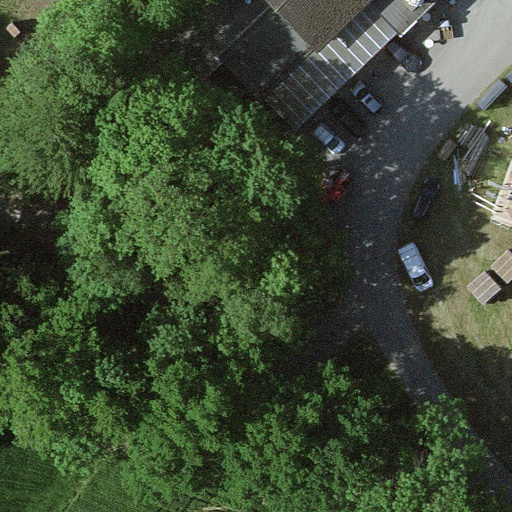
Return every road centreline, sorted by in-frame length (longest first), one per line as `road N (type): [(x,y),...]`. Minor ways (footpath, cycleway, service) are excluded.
road 1 (residential): [(373,293),(290,368),(279,394),(496,503)]
road 2 (track): [(0,204),(290,368)]
road 3 (residential): [(511,35),(387,162),(371,211),(373,293)]
road 4 (residential): [(373,293),(496,503)]
